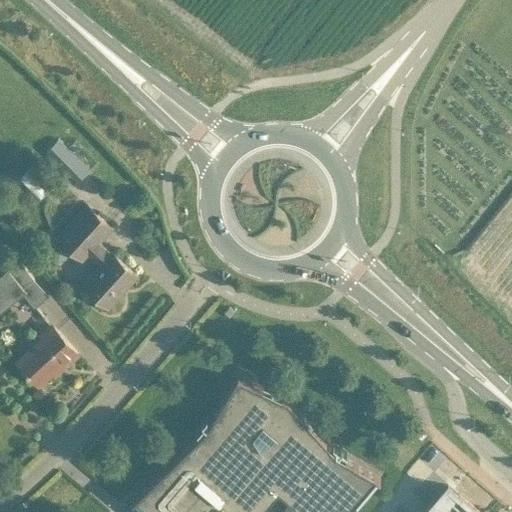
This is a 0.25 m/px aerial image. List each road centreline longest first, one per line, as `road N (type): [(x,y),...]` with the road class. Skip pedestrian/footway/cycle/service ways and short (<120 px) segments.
road 1 (residential): [(0,508),(59,461),(190,308)]
road 2 (primary): [(501,395),(344,235)]
road 3 (primary): [(214,166),(205,207),(221,248),(258,273),(280,276),(321,262)]
road 4 (primary): [(321,262),(440,357)]
road 5 (primary): [(241,140),(169,86),(124,68)]
road 6 (unclassified): [(440,357),(471,434),(511,471)]
road 7 (unclassified): [(411,48),(308,136)]
road 8 (unclassified): [(340,162),(411,48)]
road 9 (primary): [(124,68),(144,99),(214,166)]
